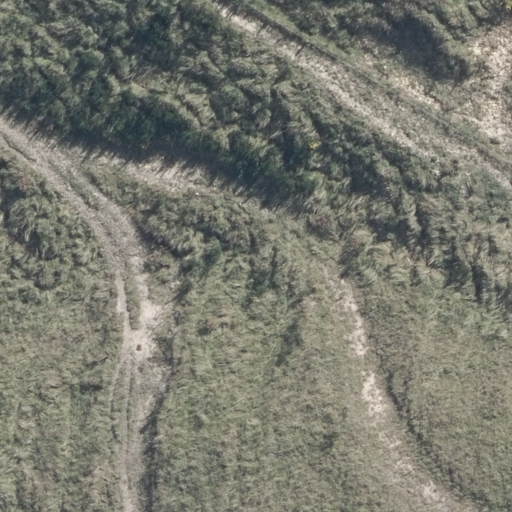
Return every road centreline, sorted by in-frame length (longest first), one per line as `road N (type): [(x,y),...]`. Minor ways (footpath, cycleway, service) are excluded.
road 1 (track): [(0,112),(68,160),(190,164),(288,209),(326,278),(348,375),(389,452),(463,511)]
road 2 (track): [(68,160),(144,245),(112,511)]
